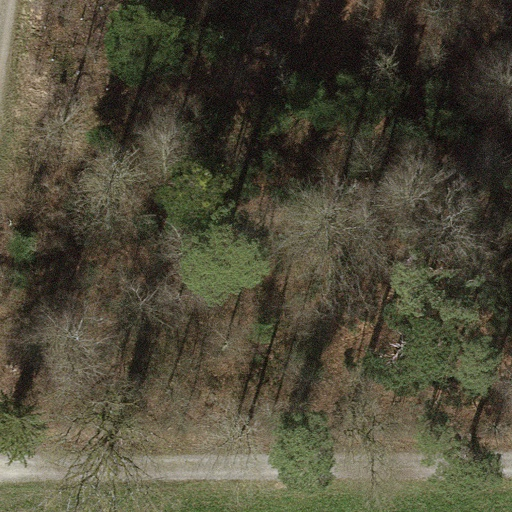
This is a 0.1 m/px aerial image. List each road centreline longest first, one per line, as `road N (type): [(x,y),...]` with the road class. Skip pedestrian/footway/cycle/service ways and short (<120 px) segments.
road 1 (track): [(511,476),(0,475)]
road 2 (track): [(0,165),(18,0)]
